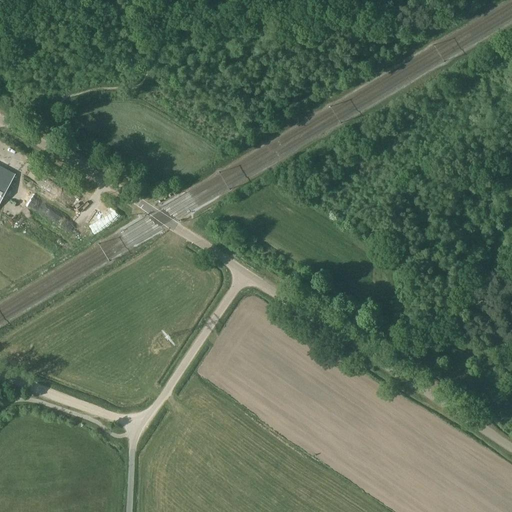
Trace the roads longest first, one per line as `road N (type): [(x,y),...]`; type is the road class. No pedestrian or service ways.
road 1 (unclassified): [(511,450),(243,272)]
road 2 (unclassified): [(243,272),(44,145)]
road 3 (track): [(511,209),(428,351),(387,367)]
road 4 (unclassified): [(134,418),(157,404),(243,272)]
